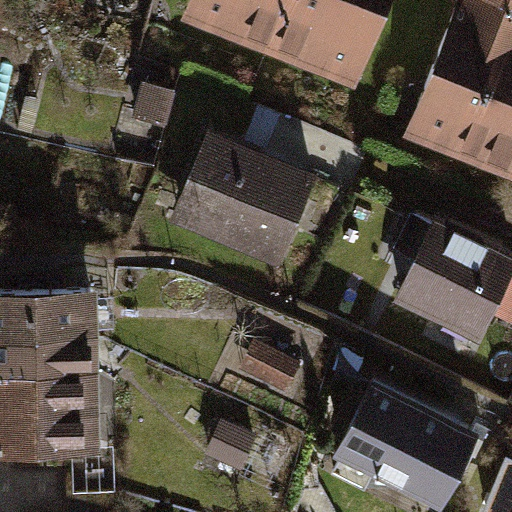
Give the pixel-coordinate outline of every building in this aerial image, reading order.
[(191,0),(184,18),(347,91),(388,0),(191,0)] [(511,0),(448,0),(389,129),(511,185),(511,0)] [(162,193),(277,239),(312,153),(197,107),(162,193)] [(369,283),(479,337),(511,270),(511,241),(414,193),(369,283)] [(93,290),(25,291),(27,379),(28,455),(97,453),(93,290)] [(0,379),(27,379),(25,291),(0,291),(0,379)] [(475,428),(363,374),(323,456),(436,509),(475,428)] [(0,455),(28,455),(27,379),(0,379),(0,455)] [(511,511),(511,455),(498,450),(475,509),(482,511),(511,511)]
